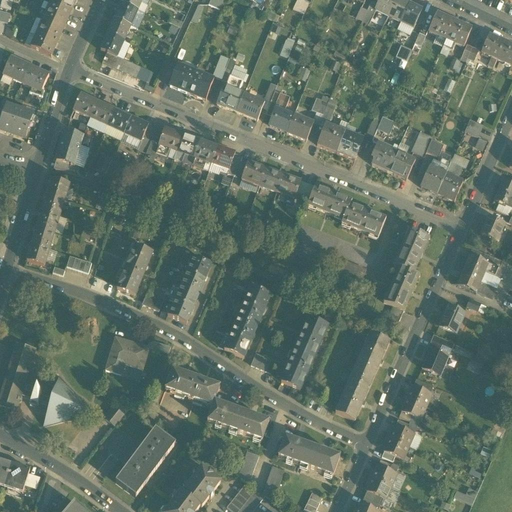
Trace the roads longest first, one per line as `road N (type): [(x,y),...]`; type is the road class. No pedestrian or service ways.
road 1 (residential): [(461,227),(68,70)]
road 2 (residential): [(5,271),(84,295),(187,343),(366,447)]
road 3 (residential): [(461,227),(366,447)]
road 4 (residential): [(112,510),(0,438)]
road 5 (residential): [(511,111),(461,227)]
